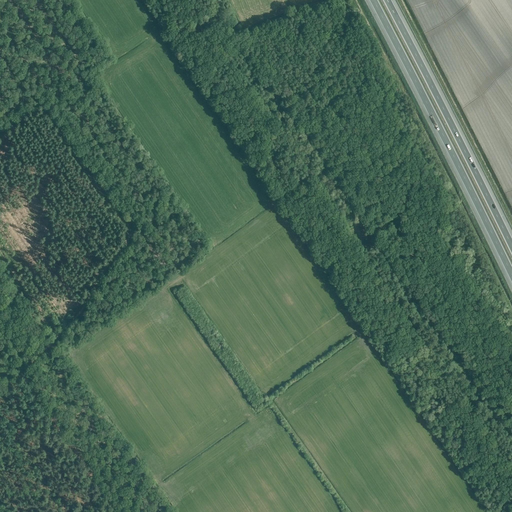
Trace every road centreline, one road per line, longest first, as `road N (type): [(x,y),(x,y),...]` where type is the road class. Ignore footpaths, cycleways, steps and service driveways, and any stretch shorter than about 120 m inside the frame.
road 1 (motorway): [(373,0),(511,275)]
road 2 (motorway): [(511,244),(388,0)]
